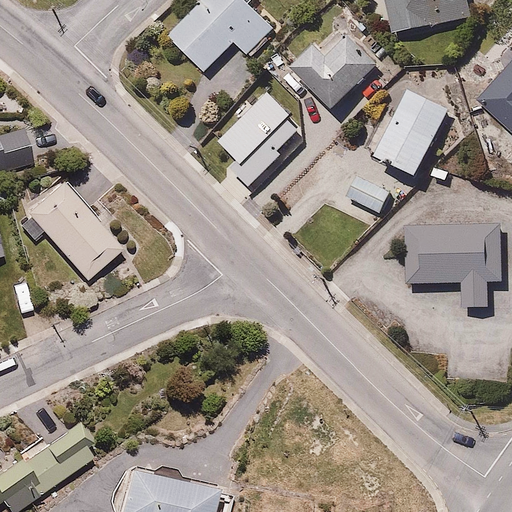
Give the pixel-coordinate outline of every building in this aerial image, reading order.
[(203,0),(167,38),(207,76),(239,43),(254,58),(279,31),(246,0),(203,0)] [(394,24),(395,32),(474,16),(470,0),(373,0),(379,27),(394,24)] [(333,108),(377,69),(347,35),(324,55),(319,49),(285,79),(303,98),(315,88),(333,108)] [(511,65),(477,103),(511,135),(511,65)] [(453,109),(409,87),(376,157),(419,178),(453,109)] [(267,92),(219,140),(240,161),(232,170),(249,187),(281,154),(277,150),(301,126),(267,92)] [(0,174),(35,166),(26,129),(0,135),(0,174)] [(388,193),(356,177),(347,197),(379,212),(388,193)] [(63,179),(27,212),(89,280),(125,247),(63,179)] [(406,282),(466,282),(466,306),(491,306),(491,282),(503,282),(502,222),(406,223),(406,282)] [(0,503),(4,502),(10,511),(18,511),(95,458),(87,446),(94,442),(81,420),(0,472),(0,503)] [(226,511),(231,492),(128,470),(118,511),(226,511)]
